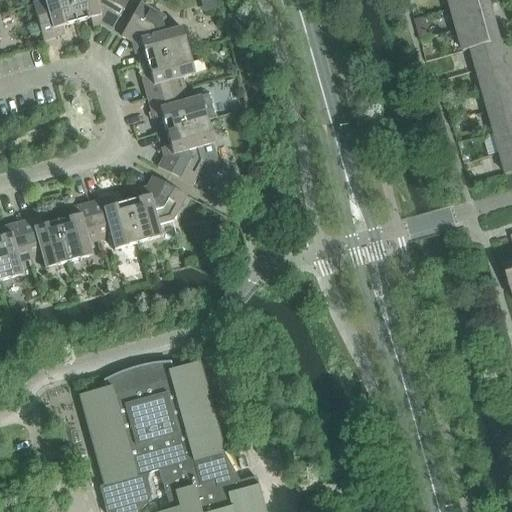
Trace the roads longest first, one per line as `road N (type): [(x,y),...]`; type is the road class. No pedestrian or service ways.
road 1 (tertiary): [(440,511),(297,0)]
road 2 (residential): [(0,91),(93,71),(117,134),(109,156)]
